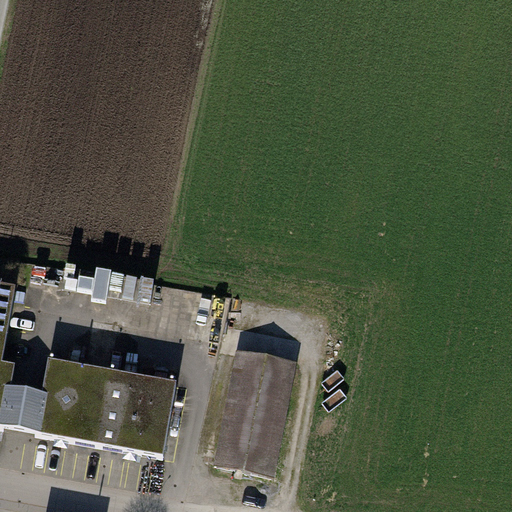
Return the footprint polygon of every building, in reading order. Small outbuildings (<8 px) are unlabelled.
[(125,307),(150,309),(153,283),(71,274),(69,290),(126,296),(125,307)] [(7,369),(19,293),(0,289),(0,431),(8,433),(15,394),(19,371),(7,369)] [(220,468),(280,478),(299,367),(239,357),(220,468)] [(105,449),(116,379),(56,369),(51,400),(45,439),(105,449)] [(116,379),(105,449),(170,460),(181,389),(116,379)] [(45,439),(51,400),(15,394),(8,433),(45,439)]
